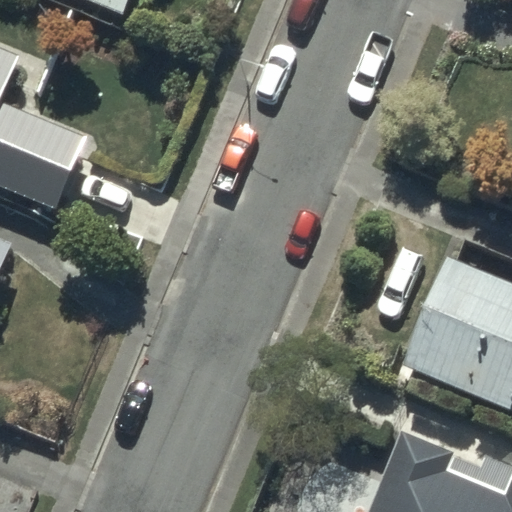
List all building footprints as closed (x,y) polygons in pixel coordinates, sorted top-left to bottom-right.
[(96,0),(129,13),(134,0),(96,0)] [(26,52),(0,40),(0,181),(60,207),(90,138),(5,102),(26,52)] [(0,280),(16,243),(0,236),(0,280)] [(511,409),(511,281),(451,257),(405,364),(504,408),(511,409)] [(402,430),(368,511),(511,511),(511,469),(485,458),(482,464),(402,430)]
